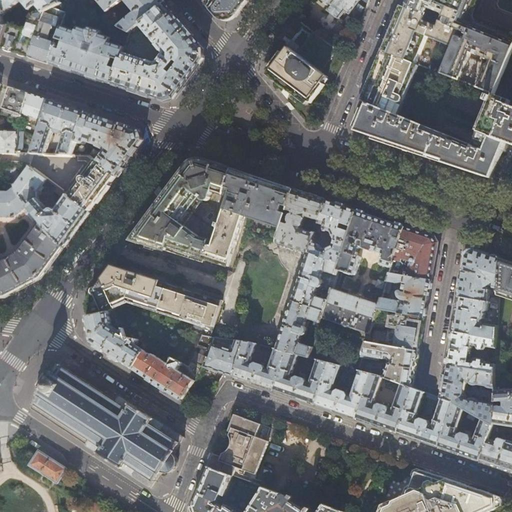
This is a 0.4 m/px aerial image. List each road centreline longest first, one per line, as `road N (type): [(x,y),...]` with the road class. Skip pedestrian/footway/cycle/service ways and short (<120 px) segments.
road 1 (residential): [(207,432),(229,389),(511,486)]
road 2 (tertiary): [(183,129),(38,324)]
road 3 (tertiary): [(0,387),(18,421),(160,511)]
road 4 (residential): [(207,432),(38,324)]
road 5 (residential): [(183,129),(0,64)]
road 6 (residential): [(387,0),(316,169)]
road 7 (residential): [(457,218),(427,385)]
road 8 (tertiary): [(457,218),(316,169)]
road 9 (tertiary): [(316,169),(183,129)]
road 10 (residential): [(316,169),(300,134),(235,60)]
